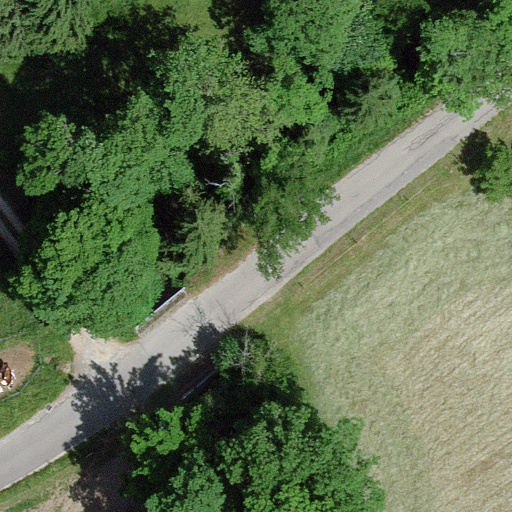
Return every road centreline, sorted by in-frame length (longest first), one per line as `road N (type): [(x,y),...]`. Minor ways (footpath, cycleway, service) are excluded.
road 1 (unclassified): [(0,465),(56,431),(511,74)]
road 2 (track): [(0,215),(130,371)]
